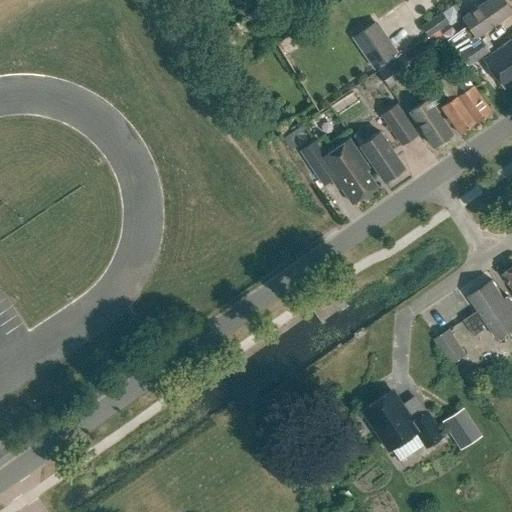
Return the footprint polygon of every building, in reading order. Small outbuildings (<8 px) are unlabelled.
[(458,54),(466,65),(487,51),(477,36),(511,12),(503,0),(487,0),(462,17),(471,30),(450,44),(457,54),(458,54)] [(420,27),(427,37),(448,23),(441,13),(420,27)] [(369,17),(344,34),(367,67),(392,50),(369,17)] [(511,39),(484,59),(504,88),(511,81),(511,39)] [(400,55),(376,73),(388,90),(413,73),(400,55)] [(451,101),(442,108),(460,135),(491,113),(473,86),(464,92),(459,85),(458,87),(450,76),(438,84),(451,101)] [(408,113),(432,147),(451,134),(427,99),(408,113)] [(395,105),(380,115),(401,145),(416,135),(395,105)] [(351,137),(383,182),(403,168),(378,132),(369,138),(366,135),(363,137),(359,131),(351,137)] [(334,178),(351,204),(377,186),(366,170),(369,168),(350,139),(325,155),(315,141),(301,150),(324,185),(334,178)] [(510,333),(511,335),(511,302),(509,299),(505,301),(493,283),(470,299),(479,313),(464,323),(474,339),(485,333),(483,329),(487,326),(497,341),(510,333)] [(435,339),(452,364),(466,354),(449,330),(435,339)] [(411,421),(391,391),(363,410),(389,449),(416,431),(427,447),(442,436),(426,412),(411,421)] [(456,405),(434,420),(454,448),(475,433),(456,405)]
